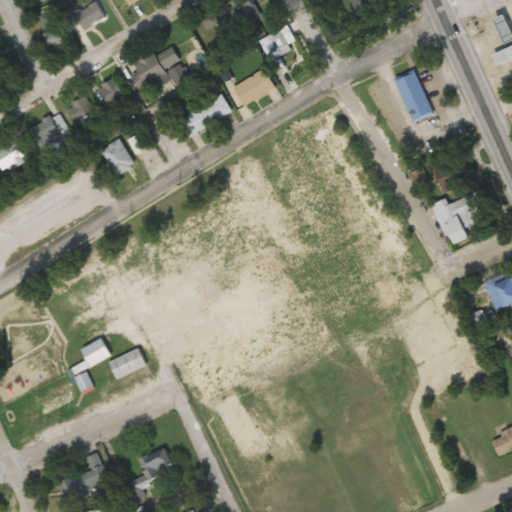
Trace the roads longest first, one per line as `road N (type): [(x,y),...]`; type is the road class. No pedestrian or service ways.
road 1 (residential): [(0,285),(335,72),(470,0)]
road 2 (residential): [(446,269),(299,0)]
road 3 (residential): [(0,117),(213,0)]
road 4 (residential): [(179,388),(0,468)]
road 5 (trunk): [(511,174),(435,0)]
road 6 (residential): [(235,511),(179,388)]
